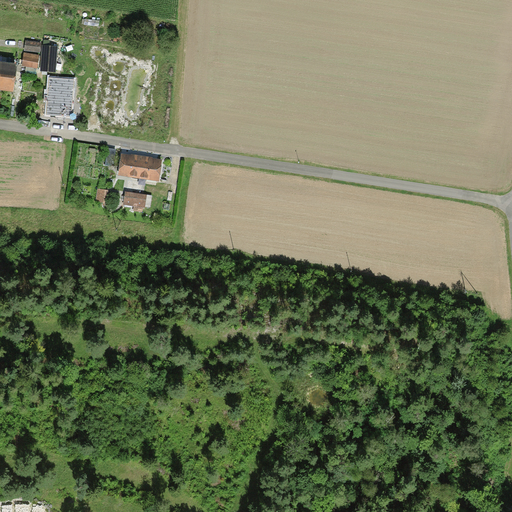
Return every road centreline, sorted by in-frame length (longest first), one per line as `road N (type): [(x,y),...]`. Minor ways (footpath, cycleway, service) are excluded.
road 1 (unclassified): [(511,207),(0,124)]
road 2 (track): [(0,319),(369,348)]
